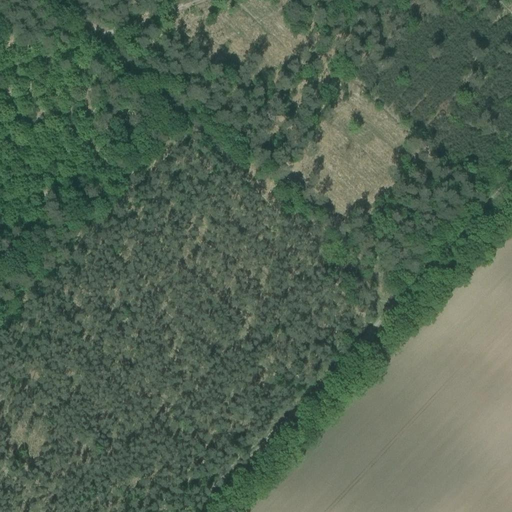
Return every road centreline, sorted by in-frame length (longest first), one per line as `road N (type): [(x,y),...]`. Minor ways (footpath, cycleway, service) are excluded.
road 1 (track): [(396,303),(200,511)]
road 2 (track): [(194,120),(0,324)]
road 3 (track): [(194,120),(396,303)]
road 4 (track): [(511,179),(396,303)]
